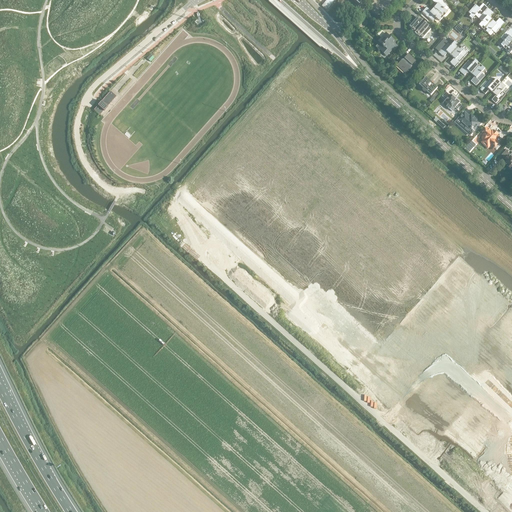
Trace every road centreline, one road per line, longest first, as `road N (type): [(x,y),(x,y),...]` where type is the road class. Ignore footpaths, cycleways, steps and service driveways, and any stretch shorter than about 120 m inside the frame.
road 1 (unclassified): [(484,511),(153,216),(91,175),(77,142),(84,101),(194,0)]
road 2 (secondary): [(511,206),(355,65)]
road 3 (residential): [(511,121),(496,117),(399,34),(401,15),(415,0)]
road 4 (motorway): [(71,511),(0,385)]
